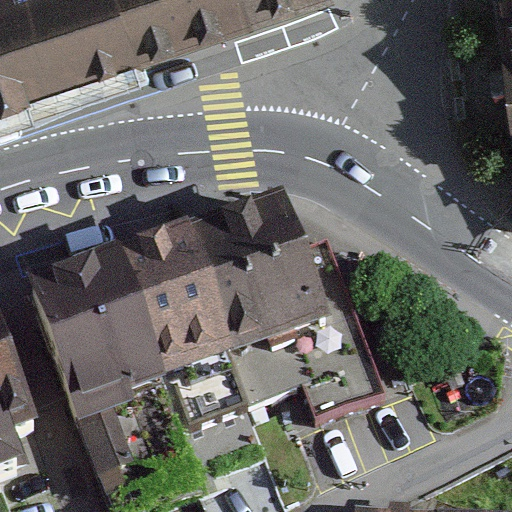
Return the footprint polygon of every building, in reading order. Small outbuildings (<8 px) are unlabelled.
[(116,0),(0,0),(0,102),(136,55),(116,0)] [(116,0),(136,55),(252,15),(246,0),(116,0)] [(246,0),(252,15),(294,0),(246,0)] [(511,0),(497,0),(510,117),(511,120),(511,0)] [(303,211),(209,246),(256,376),(351,342),(303,211)] [(209,246),(140,270),(188,401),(256,376),(209,246)] [(48,304),(101,451),(194,417),(188,401),(140,270),(48,304)] [(0,472),(19,466),(11,442),(33,435),(0,345),(0,472)]
